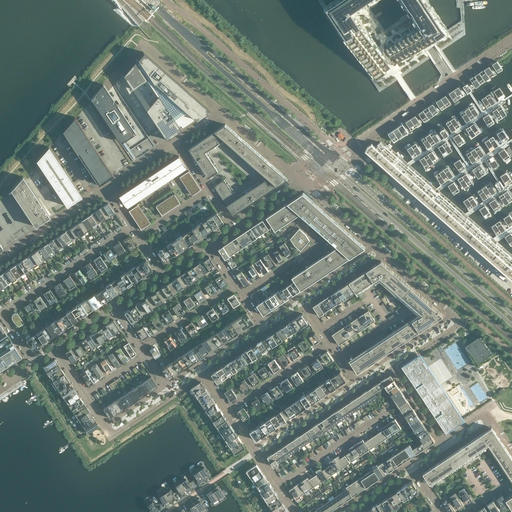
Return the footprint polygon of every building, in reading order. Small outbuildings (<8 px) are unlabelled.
[(355,16),(353,13),(358,10),(364,6),(367,4),(373,0),(402,0),(411,12),(413,14),(415,18),(417,20),(418,22),(420,26),(418,27),(417,28),(414,30),(413,31),(412,31),(408,34),(404,36),(403,37),(402,38),(399,40),(395,42),(394,43),(393,44),(390,46),(387,47),(385,49),(387,53),(390,57),(394,64),(398,62),(403,58),(404,58),(412,53),(413,52),(421,47),(422,47),(424,46),(427,43),(428,43),(441,35),(446,32),(447,31),(425,0),(336,0),(327,7),(376,79),(386,73),(387,73),(386,70),(390,67),(378,49),(368,35),(367,33),(362,26),(361,25),(360,23),(358,20),(357,19),(356,17),(355,16)] [(210,111),(143,52),(137,59),(139,62),(137,63),(135,61),(123,75),(133,91),(122,98),(152,143),(163,135),(166,140),(210,111)] [(503,69),(498,61),(497,61),(492,64),(498,72),(503,69)] [(495,74),(492,71),(489,67),(489,66),(484,69),(485,70),(490,78),(495,74)] [(490,78),(485,70),(484,69),(479,72),(480,73),(485,81),(490,78)] [(485,81),(480,73),(479,72),(475,76),(480,84),(485,81)] [(480,84),(475,76),(470,79),(475,87),(480,84)] [(472,89),(467,83),(463,86),(468,92),(472,89)] [(120,142),(135,132),(117,106),(114,101),(108,92),(104,86),(103,84),(91,98),(92,100),(102,115),(106,110),(112,118),(106,121),(120,142)] [(464,95),(462,91),(458,86),(454,90),(459,98),(464,95)] [(500,88),(494,92),(499,99),(505,96),(500,88)] [(459,98),(454,90),(449,93),(454,101),(459,98)] [(490,94),(486,97),(491,105),(495,102),(490,94)] [(451,103),(449,100),(446,96),(446,95),(441,98),(441,99),(446,107),(451,103)] [(491,105),(486,97),(482,100),(487,108),(491,105)] [(446,107),(441,99),(441,98),(436,101),(442,110),(446,107)] [(438,112),(436,108),(433,104),(428,107),(434,115),(438,112)] [(473,106),(469,109),(474,116),(478,114),(473,106)] [(501,106),(497,109),(502,117),(506,114),(501,106)] [(434,115),(428,107),(423,110),(424,111),(429,118),(434,115)] [(474,116),(469,109),(465,111),(470,119),(474,116)] [(502,117),(497,109),(493,112),(498,120),(502,117)] [(429,118),(424,111),(423,110),(418,113),(424,121),(429,118)] [(470,119),(465,111),(461,114),(466,122),(470,119)] [(421,124),(418,120),(415,115),(410,118),(411,119),(416,127),(421,124)] [(481,120),(486,127),(492,123),(492,122),(488,116),(487,116),(481,119),(481,120)] [(98,185),(113,175),(74,117),(62,131),(98,185)] [(416,127),(411,119),(410,118),(406,122),(411,130),(416,127)] [(455,118),(451,121),(456,129),(460,126),(455,118)] [(456,129),(451,121),(447,124),(452,131),(456,129)] [(233,215),(288,179),(225,124),(189,148),(208,177),(220,170),(216,164),(215,166),(205,152),(224,139),(268,178),(237,199),(228,185),(229,184),(226,178),(214,186),(233,215)] [(408,132),(406,129),(403,124),(398,127),(398,128),(403,135),(408,132)] [(471,127),(476,133),(476,134),(480,131),(481,131),(481,130),(480,130),(476,124),(475,124),(471,126),(471,127)] [(403,135),(398,128),(398,127),(393,130),(393,131),(399,139),(403,135)] [(476,134),(470,127),(466,130),(471,137),(476,134)] [(449,134),(444,128),(440,130),(444,137),(449,134)] [(399,139),(393,131),(393,130),(388,133),(394,142),(399,139)] [(434,132),(430,135),(435,142),(439,140),(434,132)] [(497,136),(501,142),(501,143),(502,143),(507,139),(508,139),(508,138),(503,132),(497,135),(497,136)] [(464,142),(459,134),(453,138),(459,146),(464,142)] [(435,142),(430,135),(426,138),(431,145),(435,142)] [(493,137),(489,140),(494,148),(498,145),(493,137)] [(431,145),(426,138),(422,140),(427,148),(431,145)] [(494,148),(489,140),(485,143),(490,150),(494,148)] [(408,165),(386,145),(384,146),(380,142),(378,144),(376,147),(375,146),(375,145),(374,145),(372,144),(372,143),(371,143),(370,144),(369,144),(369,145),(368,146),(368,145),(368,146),(367,145),(367,146),(367,148),(366,148),(366,149),(366,150),(365,150),(365,151),(366,151),(368,153),(368,154),(368,153),(368,154),(369,153),(370,155),(371,156),(371,155),(371,156),(371,155),(373,157),(372,157),(373,157),(372,157),(373,158),(373,157),(375,159),(375,160),(376,159),(377,161),(378,162),(380,163),(380,164),(382,165),(382,166),(383,166),(384,167),(384,168),(385,168),(387,169),(387,170),(389,171),(389,172),(390,172),(391,173),(391,174),(392,174),(394,176),(396,178),(397,178),(398,179),(398,180),(399,180),(401,182),(403,184),(403,185),(404,184),(406,186),(405,186),(406,186),(405,186),(406,187),(406,186),(406,187),(406,186),(408,188),(408,189),(408,188),(408,189),(409,188),(410,190),(410,191),(411,191),(411,190),(413,192),(412,192),(413,192),(412,192),(413,193),(413,192),(415,194),(415,195),(416,195),(417,196),(417,197),(418,197),(420,198),(419,198),(420,198),(419,199),(420,199),(422,200),(422,201),(427,205),(426,205),(427,205),(429,206),(429,207),(430,207),(431,208),(431,209),(432,209),(434,210),(434,211),(436,212),(436,213),(437,213),(438,215),(439,215),(441,217),(441,218),(441,217),(442,217),(443,219),(443,220),(444,219),(444,220),(444,219),(446,221),(445,221),(446,221),(445,221),(446,222),(446,221),(446,222),(446,221),(448,223),(448,224),(449,223),(450,225),(450,226),(451,226),(455,229),(455,230),(456,230),(457,231),(457,232),(458,232),(460,233),(459,233),(460,233),(459,234),(460,234),(462,235),(462,236),(463,236),(464,237),(464,238),(465,238),(467,239),(466,240),(467,240),(466,240),(467,240),(469,241),(469,242),(470,242),(471,243),(471,244),(472,244),(474,246),(476,248),(476,249),(476,248),(477,248),(479,250),(478,250),(479,251),(479,250),(480,251),(481,252),(481,253),(481,252),(481,253),(485,256),(486,257),(486,256),(488,258),(488,259),(489,258),(490,260),(490,261),(491,261),(493,262),(492,262),(492,263),(493,263),(495,264),(495,265),(496,265),(497,266),(497,267),(498,267),(500,268),(499,268),(500,269),(499,269),(500,269),(502,270),(502,271),(503,271),(504,272),(504,273),(505,273),(507,274),(506,275),(507,275),(506,275),(507,275),(509,276),(509,277),(510,277),(511,279),(511,280),(511,279),(511,256),(495,241),(465,215),(437,190),(409,166),(408,165)] [(447,142),(443,145),(448,153),(452,150),(447,142)] [(416,144),(412,147),(417,155),(421,152),(416,144)] [(448,153),(443,145),(439,148),(444,156),(448,153)] [(82,196),(48,146),(36,160),(67,206),(82,196)] [(417,155),(412,147),(408,150),(413,157),(417,155)] [(479,147),(475,149),(480,157),(484,154),(479,147)] [(480,157),(475,149),(471,152),(476,160),(480,157)] [(504,149),(499,153),(504,160),(510,157),(504,149)] [(432,152),(428,155),(433,162),(438,160),(432,152)] [(476,160),(471,152),(467,155),(472,162),(476,160)] [(433,162),(428,155),(424,158),(429,165),(433,162)] [(127,207),(185,168),(184,166),(185,166),(178,156),(118,196),(125,206),(126,205),(127,207)] [(493,157),(487,161),(493,168),(498,164),(493,157)] [(429,165),(424,158),(420,160),(425,168),(429,165)] [(465,168),(460,160),(454,164),(459,171),(465,168)] [(481,165),(477,168),(482,175),(486,172),(481,165)] [(448,168),(444,171),(449,178),(453,176),(448,168)] [(482,175),(477,168),(473,170),(478,178),(482,175)] [(183,181),(191,176),(191,175),(188,171),(180,176),(182,180),(183,181)] [(449,178),(444,171),(440,173),(445,181),(449,178)] [(445,181),(440,173),(436,176),(441,184),(445,181)] [(466,174),(462,177),(467,185),(472,182),(466,174)] [(500,178),(505,184),(505,185),(511,181),(511,180),(507,174),(506,174),(500,177),(500,178)] [(186,186),(194,180),(191,175),(191,176),(183,181),(183,182),(186,186)] [(33,223),(35,226),(49,217),(23,176),(11,190),(13,193),(14,192),(34,222),(33,223)] [(467,185),(462,177),(458,180),(463,187),(467,185)] [(493,182),(493,183),(498,189),(498,190),(499,189),(503,187),(503,186),(498,179),(494,182),(493,182)] [(189,190),(197,185),(197,184),(194,180),(186,186),(188,189),(189,190)] [(453,194),(459,190),(454,183),(448,186),(453,194)] [(197,184),(197,185),(189,190),(189,191),(192,195),(201,189),(197,184)] [(490,184),(486,187),(491,194),(495,191),(490,184)] [(491,194),(486,187),(482,189),(487,197),(491,194)] [(487,197),(482,189),(478,192),(483,200),(487,197)] [(301,290),(360,251),(365,247),(303,193),(284,206),(266,217),(272,226),(275,230),(289,221),(290,222),(292,221),(291,220),(300,214),(337,247),(330,252),(329,251),(327,252),(328,253),(308,266),(307,265),(305,267),(306,268),(292,277),(295,281),(301,290)] [(174,194),(170,197),(169,197),(175,206),(180,203),(174,194)] [(509,202),(504,194),(500,197),(505,204),(509,202)] [(472,196),(468,199),(473,207),(477,204),(472,196)] [(169,197),(168,198),(165,200),(171,209),(175,206),(169,197)] [(473,207),(468,199),(464,202),(469,209),(473,207)] [(488,203),(492,210),(493,210),(498,206),(499,206),(499,205),(498,205),(494,199),(493,199),(488,202),(488,203)] [(165,200),(161,203),(160,204),(166,212),(171,209),(165,200)] [(114,213),(108,203),(103,206),(110,216),(114,213)] [(160,204),(159,204),(156,207),(161,215),(166,212),(160,204)] [(140,209),(137,205),(128,211),(131,215),(140,209)] [(110,216),(103,206),(99,209),(105,219),(110,216)] [(485,206),(480,210),(485,217),(490,214),(485,206)] [(195,213),(194,212),(191,207),(186,211),(190,216),(195,213)] [(105,219),(99,209),(94,212),(101,222),(105,219)] [(143,214),(141,210),(140,209),(131,215),(135,220),(143,214)] [(101,222),(94,212),(90,214),(97,224),(101,222)] [(223,222),(216,212),(211,216),(218,226),(223,222)] [(97,224),(90,214),(86,217),(93,227),(97,224)] [(146,219),(146,218),(143,214),(135,220),(138,224),(146,219)] [(218,226),(211,216),(206,219),(213,229),(218,226)] [(93,227),(86,217),(82,220),(88,230),(93,227)] [(272,226),(266,217),(263,220),(269,229),(272,226)] [(149,223),(147,219),(146,219),(138,224),(141,229),(149,223)] [(213,229),(206,219),(201,222),(208,232),(213,229)] [(88,230),(82,220),(77,223),(84,233),(88,230)] [(269,229),(263,220),(259,222),(265,231),(269,229)] [(500,221),(496,224),(501,232),(505,229),(500,221)] [(208,232),(201,222),(196,226),(203,236),(208,232)] [(265,231),(259,222),(255,225),(261,234),(265,231)] [(84,233),(77,223),(73,226),(80,236),(84,233)] [(501,232),(496,224),(492,227),(497,235),(501,232)] [(261,234),(255,225),(251,227),(257,237),(261,234)] [(80,236),(73,226),(69,229),(76,239),(80,236)] [(203,236),(196,226),(191,229),(198,239),(203,236)] [(257,237),(251,227),(246,230),(253,240),(257,237)] [(310,240),(305,234),(299,228),(290,239),(295,245),(301,251),(310,240)] [(76,239),(69,229),(65,231),(71,241),(76,239)] [(198,239),(191,229),(186,232),(193,242),(198,239)] [(253,240),(246,230),(242,234),(248,244),(253,240)] [(71,241),(65,231),(60,234),(67,244),(71,241)] [(193,242),(186,232),(181,236),(188,245),(193,242)] [(67,244),(60,234),(56,237),(63,247),(67,244)] [(248,244),(242,234),(237,237),(244,247),(248,244)] [(137,247),(129,236),(123,240),(130,251),(137,247)] [(188,245),(181,236),(176,239),(183,249),(188,245)] [(63,247),(56,237),(52,240),(59,250),(63,247)] [(244,247),(237,237),(233,240),(239,250),(244,247)] [(183,249),(176,239),(171,242),(178,252),(183,249)] [(59,250),(52,240),(48,243),(54,253),(59,250)] [(239,250),(233,240),(228,243),(235,253),(239,250)] [(125,251),(119,242),(113,247),(118,255),(125,251)] [(178,252),(171,242),(166,246),(173,255),(178,252)] [(293,254),(285,242),(280,246),(288,258),(293,254)] [(54,253),(48,243),(44,246),(50,256),(54,253)] [(228,243),(223,246),(230,256),(235,253),(228,243)] [(50,256),(44,246),(39,248),(46,258),(50,256)] [(173,255),(166,246),(161,249),(168,259),(173,255)] [(234,262),(230,256),(223,246),(219,249),(232,268),(237,265),(236,265),(234,262)] [(46,258),(39,248),(35,251),(42,261),(46,258)] [(117,260),(110,249),(107,251),(106,251),(106,252),(103,253),(108,262),(113,258),(114,259),(111,260),(113,263),(117,260)] [(168,259),(161,249),(156,252),(163,262),(168,259)] [(284,260),(277,249),(272,253),(279,263),(284,260)] [(42,261),(35,251),(31,254),(37,264),(42,261)] [(276,265),(268,253),(263,257),(271,269),(276,265)] [(37,264),(31,254),(26,257),(33,267),(37,264)] [(101,271),(107,267),(100,256),(93,260),(96,263),(95,264),(98,268),(99,268),(101,271)] [(215,266),(208,256),(202,260),(209,270),(215,266)] [(33,267),(26,257),(22,260),(29,270),(33,267)] [(152,269),(145,259),(140,263),(147,273),(152,269)] [(268,271),(260,259),(255,262),(263,274),(268,271)] [(29,270),(22,260),(18,263),(24,273),(29,270)] [(209,270),(202,260),(197,263),(204,273),(209,270)] [(357,295),(379,280),(389,268),(381,261),(349,282),(355,292),(357,295)] [(96,273),(89,262),(83,267),(90,277),(96,273)] [(24,273),(18,263),(13,266),(20,276),(24,273)] [(147,273),(140,263),(135,266),(142,276),(147,273)] [(204,273),(197,263),(192,267),(199,277),(204,273)] [(260,276),(252,264),(247,267),(255,279),(260,276)] [(20,276),(13,266),(9,268),(16,278),(20,276)] [(142,276),(135,266),(130,270),(137,279),(142,276)] [(199,277),(192,267),(186,270),(193,280),(199,277)] [(16,278),(9,268),(5,271),(12,281),(16,278)] [(390,289),(400,277),(389,268),(379,280),(390,289)] [(87,280),(80,269),(73,273),(80,285),(87,280)] [(137,279),(130,270),(130,269),(125,273),(132,283),(137,279)] [(193,280),(186,270),(181,274),(188,284),(193,280)] [(12,281),(5,271),(1,274),(8,284),(12,281)] [(249,283),(241,271),(236,275),(244,287),(249,283)] [(127,286),(132,283),(125,273),(120,276),(127,286)] [(188,284),(181,274),(176,277),(183,287),(188,284)] [(227,284),(221,275),(214,279),(220,288),(227,284)] [(76,285),(70,276),(63,280),(69,289),(76,285)] [(127,286),(120,276),(115,279),(122,289),(127,286)] [(183,287),(176,277),(171,280),(178,290),(183,287)] [(400,298),(410,287),(400,277),(390,289),(400,298)] [(122,289),(115,279),(110,283),(117,293),(122,289)] [(178,290),(171,280),(166,284),(173,294),(178,290)] [(301,290),(295,281),(291,283),(297,293),(301,290)] [(216,291),(210,282),(203,286),(209,295),(216,291)] [(355,292),(349,282),(345,285),(351,294),(355,292)] [(66,293),(60,283),(55,285),(55,286),(54,287),(53,287),(56,289),(55,290),(60,297),(63,295),(64,296),(66,293)] [(117,293),(110,283),(105,286),(112,296),(117,293)] [(297,293),(291,283),(287,286),(293,295),(297,293)] [(173,294),(166,284),(161,288),(167,298),(173,294)] [(351,294),(345,285),(340,288),(346,297),(351,294)] [(112,296),(105,286),(100,289),(107,299),(112,296)] [(293,295),(287,286),(283,289),(289,298),(293,295)] [(411,307),(421,296),(410,287),(400,298),(411,307)] [(167,298),(161,288),(156,291),(162,301),(167,298)] [(346,297),(340,288),(336,291),(342,300),(346,297)] [(57,299),(50,289),(43,293),(50,304),(57,299)] [(107,299),(100,289),(95,293),(102,303),(107,299)] [(289,298),(283,289),(279,291),(285,301),(289,298)] [(206,298),(200,290),(194,294),(199,302),(206,298)] [(162,301),(156,291),(150,295),(156,305),(162,301)] [(285,301),(279,291),(274,294),(281,303),(285,301)] [(342,300),(336,291),(331,294),(338,303),(342,300)] [(102,303),(95,293),(90,296),(97,306),(102,303)] [(240,303),(234,294),(233,294),(227,298),(233,307),(240,303)] [(281,303),(274,294),(270,296),(277,306),(281,303)] [(338,303),(331,294),(327,297),(333,306),(338,303)] [(156,305),(150,295),(145,298),(151,308),(156,305)] [(47,306),(40,296),(37,298),(33,300),(35,304),(40,311),(40,310),(46,306),(47,306)] [(97,306),(90,296),(85,299),(92,309),(97,306)] [(277,306),(270,296),(265,299),(272,309),(277,306)] [(357,373),(429,325),(423,314),(431,305),(421,296),(411,307),(418,314),(349,360),(357,373)] [(194,304),(189,297),(183,301),(188,308),(194,304)] [(333,306),(327,297),(322,300),(329,309),(333,306)] [(151,308),(145,298),(140,302),(146,311),(151,308)] [(92,309),(85,299),(80,303),(87,313),(92,309)] [(272,309),(265,299),(261,302),(268,312),(272,309)] [(329,309),(322,300),(318,303),(321,308),(324,312),(329,309)] [(229,310),(223,301),(216,305),(222,314),(229,310)] [(146,311),(140,302),(135,305),(141,315),(146,311)] [(268,312),(261,302),(257,305),(263,315),(268,312)] [(36,312),(30,303),(26,305),(23,307),(29,316),(33,314),(34,313),(35,313),(36,312)] [(87,313),(80,303),(75,306),(82,316),(87,313)] [(184,312),(178,303),(176,305),(172,308),(178,316),(181,314),(183,312),(183,313),(184,312)] [(321,308),(318,303),(313,306),(316,311),(321,308)] [(141,315),(135,305),(129,309),(136,319),(141,315)] [(443,315),(431,305),(423,314),(429,325),(443,315)] [(82,316),(75,306),(70,309),(77,319),(82,316)] [(218,317),(212,308),(206,312),(212,321),(218,317)] [(325,313),(324,312),(321,308),(316,311),(320,316),(325,313)] [(77,319),(70,309),(65,313),(72,323),(77,319)] [(136,319),(129,309),(124,312),(130,322),(136,319)] [(174,319),(168,310),(161,314),(167,323),(174,319)] [(372,316),(368,310),(364,313),(367,319),(372,316)] [(16,311),(10,316),(17,327),(24,322),(16,311)] [(253,322),(246,312),(241,316),(247,326),(253,322)] [(72,323),(65,313),(60,316),(66,324),(67,326),(72,323)] [(308,323),(302,313),(297,317),(303,326),(308,323)] [(367,319),(364,313),(359,316),(363,322),(367,319)] [(207,323),(202,315),(195,319),(201,328),(207,323)] [(67,326),(66,324),(60,316),(56,319),(62,329),(67,326)] [(247,326),(241,316),(236,319),(242,329),(247,326)] [(363,322),(359,316),(355,319),(358,325),(363,322)] [(375,321),(372,316),(367,319),(371,324),(375,321)] [(303,326),(297,317),(292,320),(298,329),(303,326)] [(162,325),(157,318),(151,321),(157,330),(162,327),(161,326),(162,325)] [(62,329),(56,319),(51,323),(57,333),(62,329)] [(120,330),(113,319),(109,322),(116,332),(120,330)] [(242,329),(236,319),(231,322),(238,332),(242,329)] [(358,325),(355,319),(350,322),(354,328),(358,325)] [(371,324),(367,319),(363,322),(366,327),(371,324)] [(298,329),(292,320),(287,324),(293,333),(298,329)] [(116,332),(109,322),(105,325),(112,335),(116,332)] [(197,331),(191,322),(185,326),(191,335),(197,331)] [(238,332),(231,322),(226,326),(233,336),(238,332)] [(354,328),(350,322),(346,325),(349,331),(354,328)] [(366,327),(363,322),(358,325),(362,330),(366,327)] [(57,333),(51,323),(45,326),(52,336),(57,333)] [(293,333),(287,324),(282,327),(288,336),(293,333)] [(112,335),(105,325),(101,327),(108,338),(112,335)] [(349,331),(346,325),(341,328),(345,334),(349,331)] [(362,330),(358,325),(354,328),(357,333),(362,330)] [(52,336),(45,326),(40,329),(47,339),(52,336)] [(233,336),(226,326),(221,329),(228,339),(233,336)] [(108,338),(101,327),(97,330),(104,340),(108,338)] [(149,336),(143,327),(136,331),(142,340),(149,336)] [(288,336),(282,327),(277,330),(283,339),(288,336)] [(345,334),(341,328),(337,331),(340,337),(345,334)] [(357,333),(354,328),(349,331),(353,336),(357,333)] [(47,339),(40,329),(35,333),(42,343),(47,339)] [(186,336),(181,329),(175,333),(179,341),(186,336)] [(228,339),(221,329),(216,332),(223,342),(228,339)] [(104,340),(97,330),(93,333),(100,343),(104,340)] [(283,339),(277,330),(272,334),(278,343),(283,339)] [(340,337),(337,331),(332,335),(336,340),(340,337)] [(353,336),(349,331),(345,334),(348,339),(353,336)] [(223,342),(216,332),(211,336),(218,346),(223,342)] [(321,341),(315,332),(308,336),(314,346),(321,341)] [(42,343),(35,333),(31,336),(37,346),(38,345),(42,343)] [(100,343),(93,333),(89,335),(96,346),(100,343)] [(278,343),(272,334),(267,337),(273,346),(278,343)] [(348,339),(345,334),(340,337),(344,342),(348,339)] [(96,346),(89,335),(85,338),(92,348),(96,346)] [(37,346),(31,336),(26,339),(32,349),(36,347),(37,346)] [(176,345),(170,336),(163,340),(170,350),(176,345)] [(218,346),(211,336),(206,339),(213,349),(218,346)] [(492,354),(480,336),(466,346),(478,363),(492,354)] [(273,346),(267,337),(262,340),(268,349),(273,346)] [(344,342),(340,337),(336,340),(339,345),(344,342)] [(92,348),(85,338),(81,341),(88,351),(92,348)] [(213,349),(206,339),(201,342),(208,352),(213,349)] [(311,348),(304,339),(298,343),(304,353),(311,348)] [(268,349),(262,340),(257,343),(263,353),(268,349)] [(88,351),(81,341),(77,343),(84,354),(88,351)] [(136,354),(128,342),(123,345),(131,357),(136,354)] [(208,352),(201,342),(196,346),(203,356),(208,352)] [(84,354),(77,343),(73,346),(80,356),(84,354)] [(263,353),(257,343),(252,347),(258,356),(263,353)] [(0,370),(21,357),(15,347),(15,348),(14,346),(4,352),(5,353),(4,353),(4,352),(0,354),(0,370)] [(80,356),(73,346),(69,349),(76,359),(80,356)] [(203,356),(196,346),(191,349),(198,359),(203,356)] [(301,355),(295,346),(288,350),(294,359),(301,355)] [(128,359),(122,350),(120,347),(115,350),(123,363),(128,359)] [(160,354),(155,347),(154,347),(150,350),(149,350),(149,351),(150,351),(154,358),(155,358),(160,354)] [(258,356),(252,347),(247,350),(253,359),(258,356)] [(76,359),(69,349),(65,351),(72,362),(76,359)] [(198,359),(191,349),(186,352),(193,362),(198,359)] [(242,354),(248,363),(253,359),(247,350),(242,354)] [(334,360),(327,351),(321,356),(327,365),(334,360)] [(193,362),(186,352),(181,355),(188,365),(193,362)] [(291,361),(284,352),(278,357),(284,366),(291,361)] [(120,365),(112,353),(108,355),(116,367),(120,365)] [(248,363),(242,354),(237,357),(243,366),(248,363)] [(465,421),(420,354),(416,357),(401,367),(445,434),(461,423),(465,421)] [(188,365),(181,355),(177,359),(183,369),(188,365)] [(243,366),(237,357),(232,360),(238,369),(243,366)] [(323,367),(317,358),(316,359),(316,360),(315,361),(314,360),(311,362),(317,372),(323,367)] [(46,371),(58,364),(54,359),(43,366),(46,371)] [(183,369),(177,359),(172,362),(178,372),(183,369)] [(281,368),(275,359),(268,363),(274,372),(281,368)] [(238,369),(232,360),(227,363),(233,372),(238,369)] [(112,370),(106,362),(101,365),(107,373),(112,370)] [(178,372),(172,362),(167,365),(173,375),(178,372)] [(104,375),(96,363),(91,367),(99,379),(104,375)] [(233,372),(227,363),(222,367),(228,376),(232,373),(233,373),(233,372)] [(49,376),(61,369),(58,364),(46,371),(49,376)] [(173,375),(167,365),(161,369),(168,379),(173,375)] [(313,374),(307,365),(305,366),(304,367),(303,367),(303,368),(301,369),(302,371),(302,372),(307,378),(313,374)] [(271,375),(265,366),(258,370),(264,379),(271,375)] [(228,376),(222,367),(217,370),(223,379),(228,376)] [(52,381),(64,373),(61,369),(49,376),(52,381)] [(223,379),(217,370),(212,374),(218,383),(223,379)] [(93,383),(85,371),(80,374),(88,386),(93,383)] [(303,380),(297,371),(291,375),(291,376),(297,385),(303,380)] [(347,380),(341,371),(330,378),(336,387),(347,380)] [(261,381),(255,372),(248,377),(254,386),(261,381)] [(55,385),(67,378),(64,373),(52,381),(55,385)] [(157,386),(151,376),(147,379),(153,389),(157,386)] [(58,390),(70,382),(67,378),(55,385),(58,390)] [(287,392),(293,387),(287,378),(281,382),(287,392)] [(336,387),(330,378),(325,381),(331,390),(336,387)] [(389,383),(386,378),(381,381),(384,386),(385,386),(389,383)] [(153,389),(147,379),(142,381),(149,391),(153,389)] [(251,388),(245,379),(238,383),(244,392),(251,388)] [(388,390),(397,384),(394,380),(389,383),(385,386),(388,390)] [(149,391),(142,381),(139,384),(145,394),(149,391)] [(195,393),(205,387),(201,381),(191,387),(195,393)] [(331,390),(325,381),(320,384),(326,393),(331,390)] [(384,386),(381,381),(376,384),(379,389),(384,386)] [(62,395),(73,387),(70,382),(58,390),(62,395)] [(145,394),(139,384),(135,387),(141,397),(145,394)] [(326,393),(320,384),(315,388),(321,397),(326,393)] [(379,389),(376,384),(371,387),(375,392),(379,389)] [(391,395),(400,389),(397,384),(388,390),(391,395)] [(283,394),(277,385),(271,389),(277,398),(283,394)] [(65,400),(77,392),(73,387),(62,395),(65,400)] [(141,397),(135,387),(131,389),(137,399),(141,397)] [(199,399),(209,392),(205,387),(195,393),(199,399)] [(377,396),(375,392),(371,387),(367,390),(373,399),(377,396)] [(237,397),(233,391),(231,388),(224,392),(230,402),(237,397)] [(321,397),(315,388),(310,391),(316,400),(321,397)] [(137,399),(131,389),(127,392),(133,402),(137,399)] [(394,399),(403,394),(400,389),(391,395),(394,399)] [(373,399),(367,390),(362,393),(368,402),(373,399)] [(273,400),(267,391),(261,396),(264,401),(265,401),(268,404),(273,400)] [(316,400),(310,391),(305,394),(311,403),(316,400)] [(68,405),(80,397),(77,392),(65,400),(68,405)] [(133,402),(127,392),(123,395),(129,405),(133,402)] [(212,398),(209,393),(209,392),(199,399),(202,404),(212,398)] [(368,402),(362,393),(358,396),(364,405),(368,402)] [(311,403),(305,394),(300,398),(306,407),(311,403)] [(410,404),(403,394),(394,399),(397,403),(401,410),(410,404)] [(129,405),(123,395),(119,397),(125,407),(129,405)] [(364,405),(358,396),(353,399),(359,408),(364,405)] [(71,409),(83,402),(80,397),(68,405),(71,409)] [(125,407),(119,397),(115,400),(121,410),(125,407)] [(206,410),(216,403),(212,398),(202,404),(206,410)] [(263,407),(257,398),(251,402),(257,411),(263,407)] [(306,407),(300,398),(295,401),(301,410),(306,407)] [(359,408),(353,399),(349,402),(355,411),(359,408)] [(121,410),(115,400),(111,403),(118,412),(121,410)] [(301,410),(295,401),(290,404),(296,413),(301,410)] [(74,414),(86,406),(83,402),(71,409),(74,414)] [(355,411),(349,402),(344,405),(350,414),(355,411)] [(118,412),(111,403),(107,405),(114,415),(118,412)] [(219,409),(216,403),(206,410),(210,415),(219,409)] [(296,413),(290,404),(285,408),(291,417),(296,413)] [(404,415),(413,409),(410,404),(401,410),(404,415)] [(114,415),(107,405),(103,408),(109,418),(114,415)] [(350,414),(344,405),(340,408),(346,417),(350,414)] [(77,418),(89,411),(86,406),(74,414),(77,418)] [(250,416),(244,407),(237,411),(243,421),(250,416)] [(291,417),(285,408),(280,411),(286,420),(291,417)] [(346,417),(340,408),(335,411),(341,420),(346,417)] [(213,421),(223,414),(220,409),(219,409),(210,415),(213,421)] [(407,419),(416,413),(413,409),(404,415),(407,419)] [(80,423),(92,415),(89,411),(77,418),(80,423)] [(286,420),(280,411),(275,414),(282,423),(286,420)] [(341,420),(335,411),(331,414),(337,423),(341,420)] [(410,424),(419,418),(416,413),(407,419),(410,424)] [(217,426),(227,420),(223,414),(213,421),(217,426)] [(282,423),(275,414),(270,418),(276,427),(282,423)] [(337,423),(331,414),(326,417),(332,426),(337,423)] [(84,428),(95,420),(92,415),(80,423),(84,428)] [(332,426),(326,417),(322,420),(328,429),(332,426)] [(276,427),(270,418),(265,421),(272,430),(276,427)] [(414,428),(422,423),(419,418),(410,424),(414,428)] [(401,428),(395,419),(390,422),(396,432),(401,428)] [(87,433),(99,425),(95,420),(84,428),(87,433)] [(221,432),(231,425),(227,420),(217,426),(221,432)] [(328,429),(322,420),(317,423),(323,432),(328,429)] [(272,430),(265,421),(260,424),(267,433),(272,430)] [(396,432),(390,422),(386,425),(392,435),(396,432)] [(323,432),(317,423),(313,426),(319,435),(323,432)] [(417,433),(425,427),(422,423),(414,428),(417,433)] [(267,433),(260,424),(255,428),(262,437),(267,433)] [(222,439),(224,437),(234,431),(231,425),(221,432),(219,433),(222,439)] [(392,435),(386,425),(381,428),(382,430),(387,438),(392,435)] [(319,435),(313,426),(308,429),(314,438),(319,435)] [(420,438),(428,432),(425,427),(417,433),(420,438)] [(511,457),(508,452),(492,427),(476,438),(483,449),(489,445),(511,479),(511,495),(506,500),(511,509),(511,457)] [(262,437),(255,428),(250,431),(256,440),(262,437)] [(314,438),(308,429),(304,433),(310,441),(314,438)] [(382,430),(378,433),(383,441),(387,438),(382,430)] [(228,443),(238,436),(234,431),(224,437),(228,443)] [(423,442),(427,439),(432,436),(428,432),(420,438),(423,442)] [(310,441),(304,433),(299,436),(305,444),(310,441)] [(383,441),(378,433),(373,436),(378,444),(383,441)] [(232,448),(242,442),(238,436),(228,443),(232,448)] [(305,444),(299,436),(295,439),(301,447),(305,444)] [(378,444),(373,436),(369,439),(374,447),(378,444)] [(435,441),(432,436),(427,439),(430,444),(435,441)] [(472,457),(474,456),(473,455),(480,450),(481,451),(483,450),(482,449),(483,449),(476,438),(449,456),(456,466),(458,465),(459,466),(461,464),(461,463),(467,459),(468,460),(470,458),(469,458),(471,456),(472,457)] [(301,447),(295,439),(290,442),(296,450),(301,447)] [(365,453),(369,450),(364,442),(365,442),(363,439),(358,442),(360,445),(365,453)] [(369,439),(365,442),(364,442),(369,450),(374,447),(369,439)] [(427,439),(423,442),(422,443),(425,448),(430,444),(427,439)] [(236,454),(245,447),(242,442),(232,448),(236,454)] [(296,450),(290,442),(286,445),(292,453),(296,450)] [(365,453),(360,445),(358,442),(353,445),(355,448),(360,456),(365,453)] [(425,448),(422,443),(417,446),(421,451),(425,448)] [(292,453),(286,445),(281,448),(287,456),(292,453)] [(360,456),(355,448),(353,445),(349,448),(351,451),(356,459),(360,456)] [(416,454),(413,449),(410,445),(405,448),(411,457),(416,454)] [(421,451),(417,446),(413,449),(416,454),(421,451)] [(287,456),(281,448),(277,451),(283,459),(287,456)] [(411,457),(405,448),(400,451),(407,460),(411,457)] [(283,459),(277,451),(272,454),(276,458),(278,462),(283,459)] [(356,459),(351,451),(346,454),(351,462),(356,459)] [(407,460),(400,451),(396,454),(402,463),(407,460)] [(276,458),(272,454),(267,457),(271,462),(276,458)] [(402,463),(396,454),(391,457),(393,459),(398,466),(402,463)] [(345,466),(340,458),(341,458),(339,455),(334,458),(336,461),(341,469),(345,466)] [(350,463),(345,455),(341,458),(340,458),(345,466),(350,463)] [(446,473),(452,469),(453,470),(457,467),(456,466),(449,456),(423,473),(430,484),(432,482),(433,483),(435,482),(434,481),(439,477),(440,478),(442,477),(442,476),(443,475),(444,476),(446,474),(446,473)] [(279,463),(278,462),(276,458),(271,462),(274,467),(279,463)] [(341,469),(336,461),(334,458),(329,462),(331,464),(336,472),(341,469)] [(398,466),(393,459),(388,462),(393,469),(398,466)] [(393,469),(388,462),(384,465),(389,472),(393,469)] [(389,472),(384,465),(383,463),(378,466),(384,475),(389,472)] [(251,476),(260,470),(257,464),(256,464),(247,471),(251,476)] [(336,472),(331,464),(327,467),(332,475),(336,472)] [(384,475),(378,466),(373,469),(380,478),(384,475)] [(210,474),(209,472),(208,470),(207,471),(206,469),(204,467),(200,469),(199,470),(206,479),(211,476),(210,475),(211,475),(210,474)] [(329,480),(322,470),(321,467),(316,471),(318,473),(323,481),(324,483),(329,480)] [(332,475),(327,467),(322,470),(327,478),(332,475)] [(380,478),(373,469),(369,472),(375,481),(380,478)] [(206,479),(199,470),(198,470),(199,470),(194,473),(196,476),(197,478),(196,478),(197,480),(198,481),(199,481),(199,482),(200,482),(200,483),(206,479)] [(254,482),(264,475),(260,470),(251,476),(254,482)] [(375,481),(369,472),(364,475),(371,484),(375,481)] [(323,481),(318,473),(313,476),(318,484),(323,481)] [(258,487),(268,481),(264,475),(254,482),(258,487)] [(371,484),(364,475),(360,478),(366,487),(371,484)] [(318,484),(313,476),(309,479),(314,487),(318,484)] [(314,487),(309,479),(308,477),(303,480),(309,490),(314,487)] [(366,487),(360,478),(355,481),(362,490),(366,487)] [(192,486),(191,484),(190,482),(189,483),(188,481),(186,479),(182,481),(181,482),(187,491),(193,488),(192,487),(193,487),(192,486)] [(309,490),(303,480),(299,483),(305,493),(309,490)] [(412,480),(407,484),(414,494),(419,490),(412,480)] [(261,493),(271,486),(270,484),(268,481),(258,487),(261,493)] [(362,490),(355,481),(351,484),(357,493),(362,490)] [(187,491),(181,482),(180,482),(176,485),(178,488),(179,490),(178,490),(179,492),(180,493),(181,494),(182,494),(182,495),(187,491)] [(305,493),(299,483),(294,486),(298,492),(300,496),(305,493)] [(357,493),(351,484),(346,487),(347,489),(352,496),(357,493)] [(414,494),(407,484),(402,487),(409,497),(414,494)] [(220,488),(219,487),(218,486),(217,486),(217,485),(212,489),(218,498),(219,498),(223,495),(221,492),(222,492),(220,490),(221,490),(220,488)] [(265,498),(275,492),(271,486),(261,493),(265,498)] [(298,492),(294,486),(289,489),(293,495),(298,492)] [(409,497),(402,487),(397,490),(404,500),(409,497)] [(467,503),(472,500),(464,488),(459,491),(467,503)] [(176,496),(175,495),(174,493),(173,493),(172,492),(170,489),(166,492),(165,492),(171,502),(177,499),(176,498),(177,497),(176,496)] [(218,498),(212,489),(207,492),(207,493),(207,494),(208,496),(209,498),(210,497),(211,499),(213,502),(217,499),(218,498)] [(352,496),(347,489),(343,492),(348,499),(352,496)] [(404,500),(397,490),(392,494),(399,504),(404,500)] [(171,502),(165,492),(164,493),(160,496),(162,498),(162,499),(163,500),(162,501),(163,502),(163,503),(164,504),(165,505),(166,505),(166,506),(171,502)] [(269,504),(279,497),(275,492),(265,498),(269,504)] [(302,499),(300,496),(298,492),(293,495),(298,502),(302,499)] [(348,499),(343,492),(339,495),(344,502),(348,499)] [(459,509),(464,506),(455,493),(450,496),(459,509)] [(399,504),(392,494),(387,497),(394,507),(399,504)] [(502,494),(496,498),(503,508),(509,504),(502,494)] [(344,502),(339,495),(334,498),(339,505),(344,502)] [(202,500),(201,499),(200,498),(199,498),(199,497),(194,501),(200,510),(201,510),(205,507),(203,504),(202,502),(203,502),(202,500)] [(272,509),(282,503),(279,497),(269,504),(267,505),(271,511),(272,509)] [(394,507),(387,497),(382,500),(389,510),(394,507)] [(339,505),(334,498),(330,501),(335,508),(339,505)] [(382,500),(377,504),(382,511),(386,511),(389,510),(382,500)] [(442,502),(448,511),(454,511),(455,511),(449,502),(447,501),(447,500),(446,500),(445,500),(442,502)] [(493,500),(487,504),(492,511),(497,511),(500,510),(493,500)] [(151,511),(156,511),(159,510),(153,501),(152,501),(148,504),(149,507),(150,509),(151,511)] [(200,510),(194,501),(188,504),(189,505),(189,506),(190,508),(191,510),(192,509),(193,511),(197,511),(199,511),(200,510)] [(335,508),(330,501),(325,504),(330,511),(335,508)] [(274,511),(280,511),(286,508),(282,503),(272,509),(274,511)]
